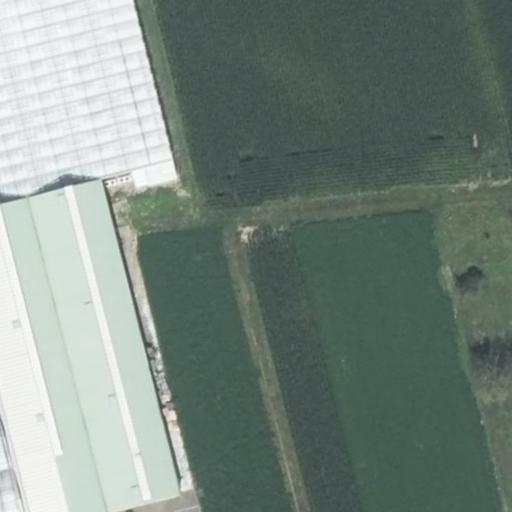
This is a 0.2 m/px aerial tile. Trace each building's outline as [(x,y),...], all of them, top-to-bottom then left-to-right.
[(0,0),(0,206),(2,205),(103,180),(146,169),(176,161),(134,0),(0,0)] [(180,179),(176,161),(146,169),(150,186),(180,179)] [(80,511),(107,511),(182,493),(103,180),(2,205),(67,459),(80,511)] [(17,472),(67,459),(2,205),(0,206),(0,404),(2,411),(17,472)] [(0,476),(17,472),(2,411),(0,411),(0,476)] [(27,511),(17,472),(0,476),(0,511),(27,511)]
